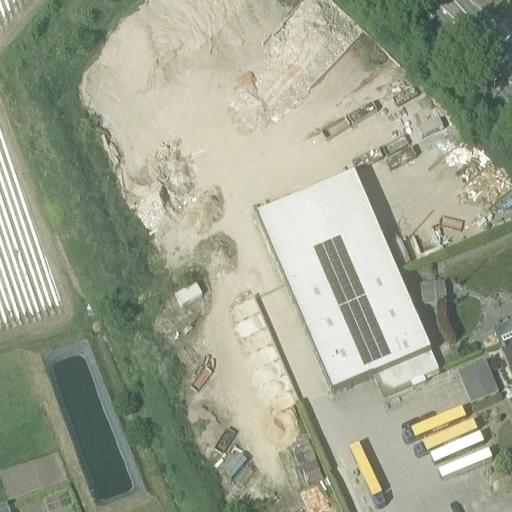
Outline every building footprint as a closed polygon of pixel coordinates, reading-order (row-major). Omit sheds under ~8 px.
[(430,231),(396,244),(405,266),(438,253),(430,231)] [(421,307),(445,306),(445,285),(420,286),(421,307)] [(418,324),(318,367),(332,399),(374,381),(377,387),(382,385),(383,389),(395,394),(439,375),(418,324)] [(511,340),(499,346),(511,379),(511,340)] [(458,375),(472,407),(499,395),(485,363),(458,375)] [(310,511),(317,511),(333,505),(307,444),(286,453),(310,511)]
